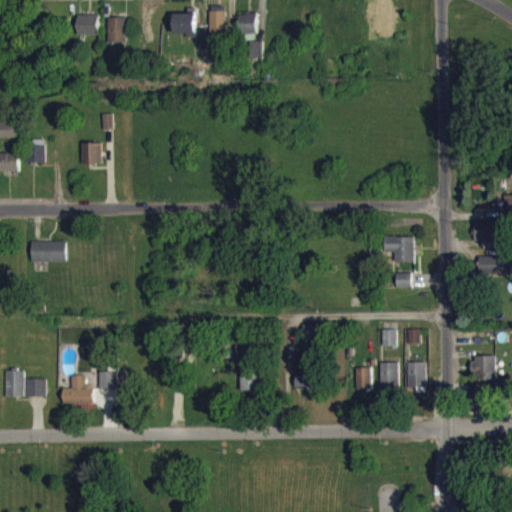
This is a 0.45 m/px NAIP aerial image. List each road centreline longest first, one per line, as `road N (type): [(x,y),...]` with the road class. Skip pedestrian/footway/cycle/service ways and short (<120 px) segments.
road 1 (residential): [(0,438),(511,424)]
road 2 (residential): [(439,0),(446,511)]
road 3 (residential): [(0,208),(444,205)]
